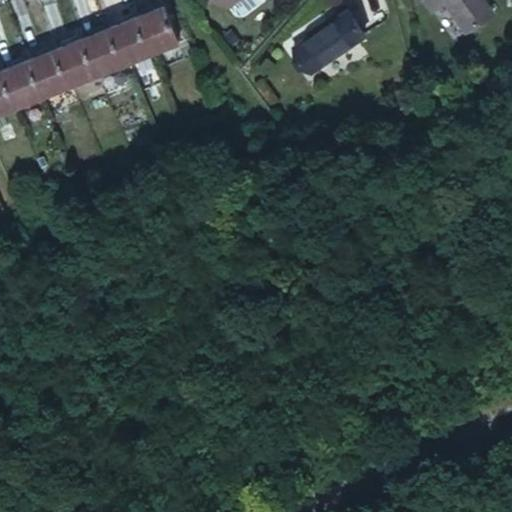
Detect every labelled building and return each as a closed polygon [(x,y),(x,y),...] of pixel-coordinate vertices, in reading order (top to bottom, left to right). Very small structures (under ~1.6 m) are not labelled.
[(194,0),(212,24),(246,0),(194,0)] [(456,0),(399,0),(416,23),(428,14),(451,46),(475,27),(456,0)] [(325,18),(273,54),(290,78),(341,41),(325,18)] [(158,24),(133,33),(146,66),(171,56),(158,24)] [(146,66),(133,33),(105,44),(118,77),(146,66)] [(92,86),(118,77),(105,44),(79,53),(92,86)] [(92,86),(79,53),(49,65),(62,98),(92,86)] [(37,108),(62,98),(49,65),(23,75),(37,108)] [(37,108),(23,75),(0,83),(0,91),(11,118),(37,108)] [(0,122),(11,118),(0,91),(0,122)]
